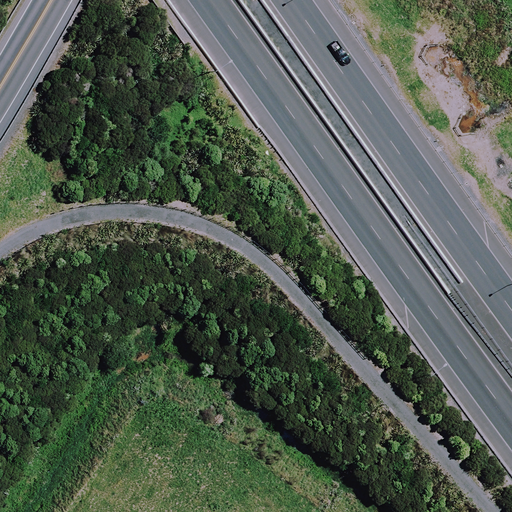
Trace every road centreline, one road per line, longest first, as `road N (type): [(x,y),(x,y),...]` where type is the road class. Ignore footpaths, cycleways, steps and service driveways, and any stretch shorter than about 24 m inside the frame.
road 1 (motorway): [(511,422),(209,0)]
road 2 (motorway): [(290,0),(511,312)]
